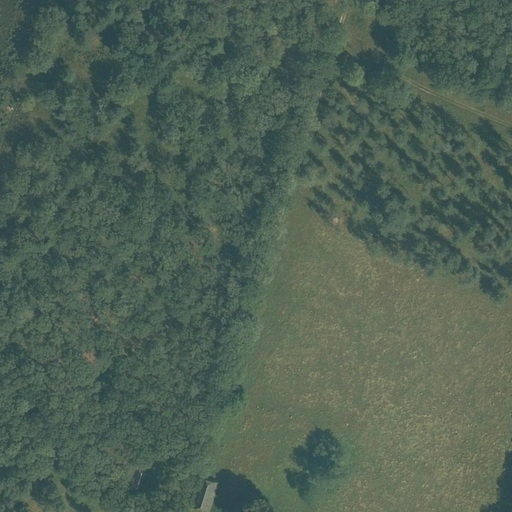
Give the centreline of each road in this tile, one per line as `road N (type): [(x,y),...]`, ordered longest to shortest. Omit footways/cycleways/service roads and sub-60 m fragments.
road 1 (track): [(203,0),(511,126)]
road 2 (track): [(0,460),(101,499),(111,511)]
